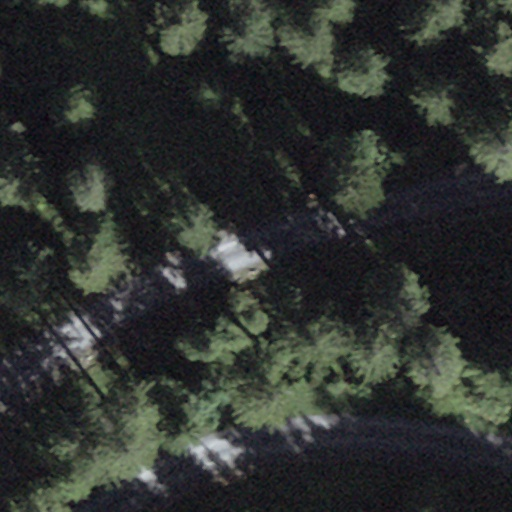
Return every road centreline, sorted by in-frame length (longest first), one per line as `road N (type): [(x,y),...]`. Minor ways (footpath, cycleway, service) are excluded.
road 1 (track): [(0,383),(258,247),(384,209),(511,185)]
road 2 (track): [(511,463),(372,433),(296,432),(198,459),(103,511)]
